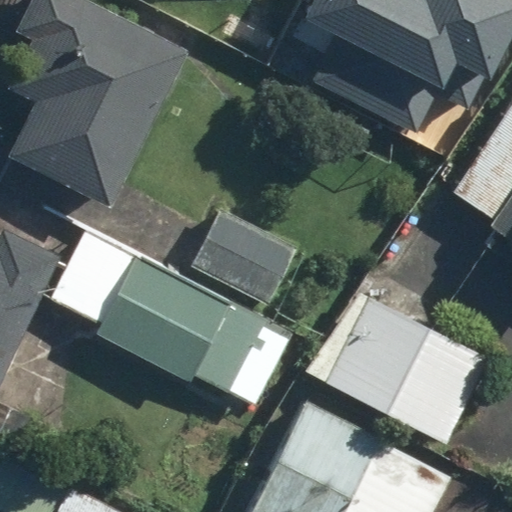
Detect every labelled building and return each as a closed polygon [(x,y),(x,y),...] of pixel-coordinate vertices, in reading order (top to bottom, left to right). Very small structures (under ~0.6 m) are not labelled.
[(43,75),(3,152),(104,205),(183,54),(80,0),(29,0),(2,53),(43,75)] [(358,0),(357,1),(415,76),(487,20),(471,0),(358,0)] [(511,90),(449,188),(490,216),(484,226),(511,244),(511,90)] [(218,211),(191,265),(268,303),(296,249),(218,211)] [(80,228),(66,259),(0,228),(0,380),(38,295),(97,321),(91,334),(190,378),(191,375),(257,404),(290,329),(134,259),(136,253),(80,228)] [(344,288),(303,372),(441,441),(483,357),(344,288)] [(428,511),(451,469),(303,393),(241,511),(428,511)] [(123,511),(6,444),(0,454),(0,509),(5,511),(123,511)]
